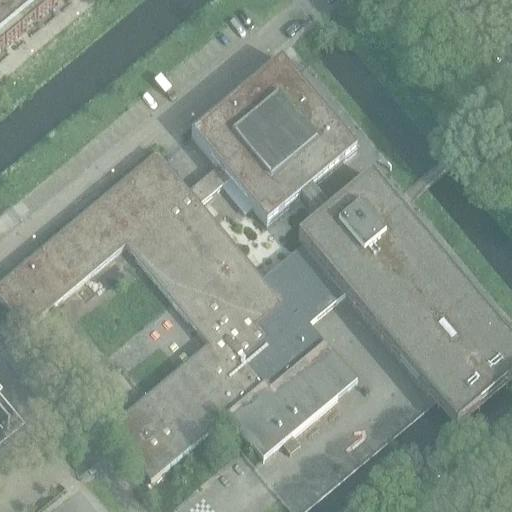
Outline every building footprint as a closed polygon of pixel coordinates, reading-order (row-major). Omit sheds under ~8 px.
[(34,26),(12,0),(0,0),(0,16),(18,39),(34,26)] [(50,13),(39,0),(12,0),(34,26),(50,13)] [(65,0),(39,0),(50,13),(65,0)] [(18,39),(0,16),(0,48),(3,52),(18,39)] [(107,434),(151,486),(227,422),(263,465),(357,387),(309,329),(345,299),(456,432),(511,385),(511,349),(376,187),(372,181),(331,216),(311,192),(356,154),(337,132),(341,129),(304,84),(300,87),(281,64),(246,93),(236,102),(226,110),(191,140),(218,172),(189,196),(157,157),(0,288),(0,305),(24,335),(125,251),(208,350),(107,434)] [(0,452),(23,434),(0,405),(0,452)]
